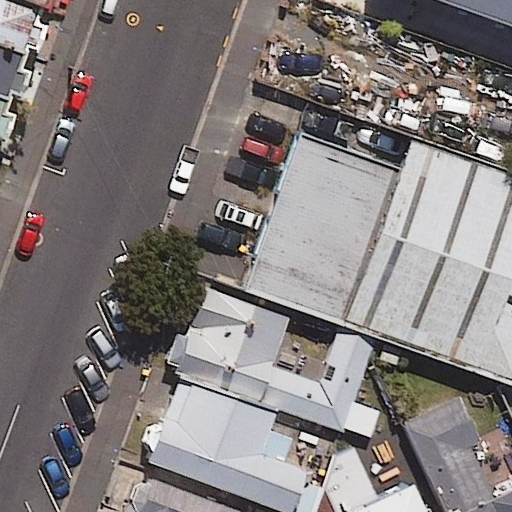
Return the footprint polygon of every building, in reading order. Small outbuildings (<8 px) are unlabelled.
[(0,0),(0,47),(18,53),(24,55),(36,22),(27,19),(31,9),(3,0),(0,0)] [(11,0),(40,9),(42,0),(11,0)] [(511,0),(423,0),(511,31),(511,0)] [(13,66),(18,53),(0,47),(0,100),(8,103),(20,68),(13,66)] [(242,291),(511,384),(511,164),(411,130),(400,162),(299,128),(242,291)] [(268,414),(179,380),(148,460),(280,511),(284,511),(300,472),(278,464),(287,440),(262,431),(268,414)] [(474,439),(455,401),(398,430),(439,511),(511,511),(511,488),(491,500),(463,445),(474,439)] [(416,511),(405,486),(380,497),(357,446),(311,467),(331,511),(416,511)] [(231,511),(232,511),(145,479),(132,511),(231,511)]
